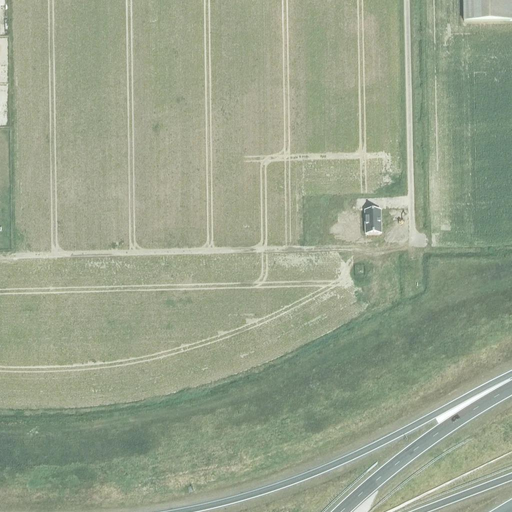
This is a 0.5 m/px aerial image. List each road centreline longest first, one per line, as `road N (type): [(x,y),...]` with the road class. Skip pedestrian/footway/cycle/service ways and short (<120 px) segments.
road 1 (trunk): [(511,374),(317,472),(179,511)]
road 2 (unclassified): [(412,240),(407,0)]
road 3 (trunk): [(511,387),(440,430),(339,511)]
